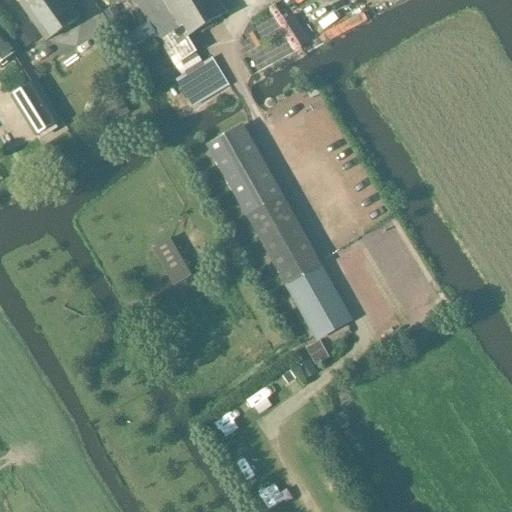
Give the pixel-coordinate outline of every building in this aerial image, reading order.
[(16,0),(46,42),(81,18),(68,0),(16,0)] [(218,0),(134,0),(174,65),(195,52),(187,37),(227,14),(218,0)] [(293,16),(284,22),(290,32),(299,26),(293,16)] [(26,24),(13,34),(25,49),(38,39),(26,24)] [(0,64),(15,54),(0,34),(0,64)] [(182,76),(177,79),(194,107),(228,87),(212,59),(203,64),(186,74),(182,76)] [(12,97),(36,135),(55,123),(32,85),(12,97)] [(92,111),(102,128),(129,113),(119,95),(92,111)] [(323,265),(244,126),(209,146),(288,285),(317,269),(323,265)] [(358,243),(352,233),(339,240),(345,250),(358,243)] [(152,250),(173,287),(192,276),(170,239),(152,250)] [(321,267),(288,285),(319,341),(352,322),(321,267)] [(308,362),(300,367),(306,379),(315,374),(308,362)]
